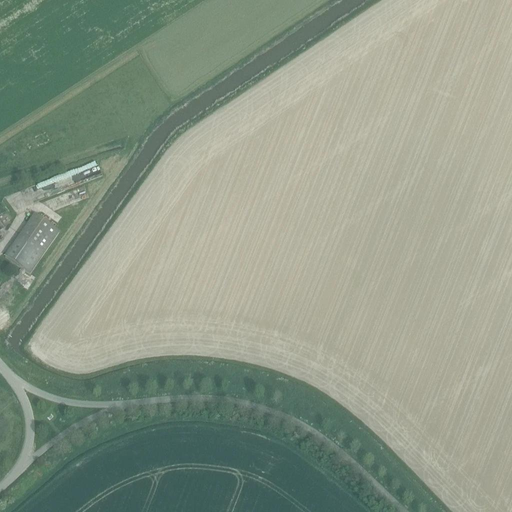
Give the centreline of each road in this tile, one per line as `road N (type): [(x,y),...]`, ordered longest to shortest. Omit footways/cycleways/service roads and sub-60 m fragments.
road 1 (unclassified): [(126,405),(205,398),(257,407),(305,427),(404,511)]
road 2 (unclassified): [(21,468),(69,430),(126,405)]
